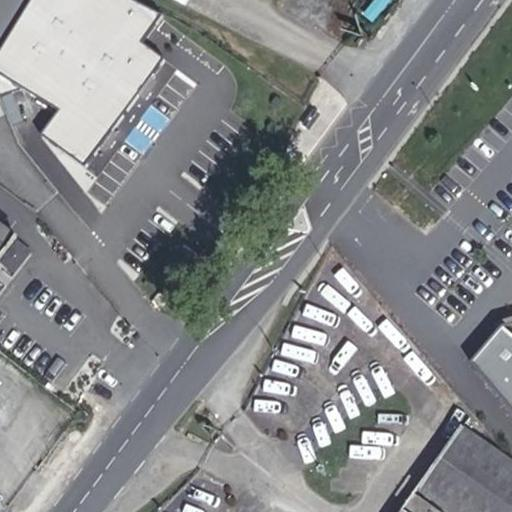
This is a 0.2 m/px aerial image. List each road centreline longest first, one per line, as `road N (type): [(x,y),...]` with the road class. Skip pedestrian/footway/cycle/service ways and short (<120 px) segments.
road 1 (secondary): [(456,0),(75,511)]
road 2 (unknown): [(188,359),(0,147)]
road 3 (unknown): [(169,385),(311,511)]
road 4 (unknown): [(416,53),(240,0)]
